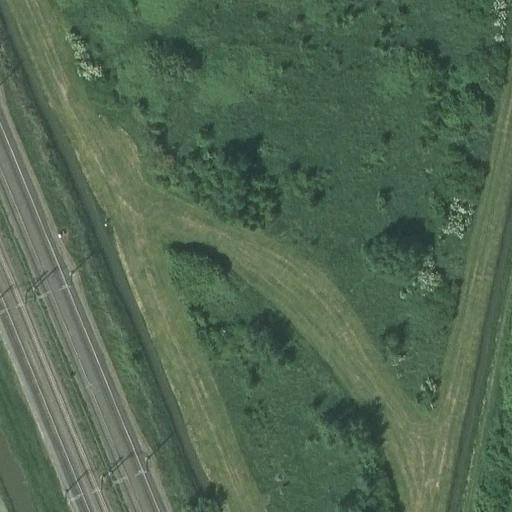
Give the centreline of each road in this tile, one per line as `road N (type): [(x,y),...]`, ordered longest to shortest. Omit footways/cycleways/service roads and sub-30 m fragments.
road 1 (track): [(241,511),(30,0)]
road 2 (track): [(119,215),(173,224),(270,264),(339,323),(431,511)]
road 3 (track): [(511,107),(436,511)]
road 4 (track): [(511,281),(466,511)]
